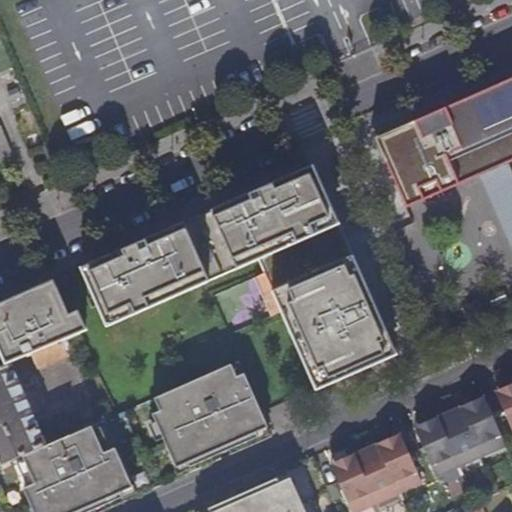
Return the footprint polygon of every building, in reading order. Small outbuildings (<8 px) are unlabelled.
[(511,77),(369,141),(384,160),(405,208),(478,175),(507,162),(511,160),(511,77)] [(2,135),(0,135),(0,163),(18,157),(15,150),(9,153),(2,135)] [(511,173),(507,162),(478,175),(511,251),(511,173)] [(144,241),(82,269),(103,317),(131,305),(135,314),(256,259),(314,390),(393,354),(310,168),(268,186),(144,241)] [(0,305),(0,366),(8,363),(32,353),(66,339),(86,330),(78,312),(69,316),(53,282),(11,301),(0,305)] [(66,339),(32,353),(38,367),(65,356),(63,350),(70,347),(66,339)] [(45,446),(8,363),(0,366),(0,465),(23,455),(45,446)] [(230,364),(154,398),(160,411),(152,414),(176,467),(267,427),(244,373),(236,377),(230,364)] [(511,384),(502,389),(495,392),(511,429),(511,384)] [(421,425),(414,428),(436,477),(459,466),(482,456),(505,445),(484,397),(467,405),(453,411),(438,417),(421,425)] [(45,446),(23,455),(36,483),(24,489),(34,511),(75,511),(132,487),(115,448),(103,453),(91,425),(45,446)] [(355,454),(331,465),(352,511),(355,511),(376,503),(399,493),(422,483),(401,434),(384,441),(370,448),(355,454)] [(305,511),(291,479),(215,511),(305,511)] [(463,508),(464,511),(482,511),(478,502),(463,508)]
